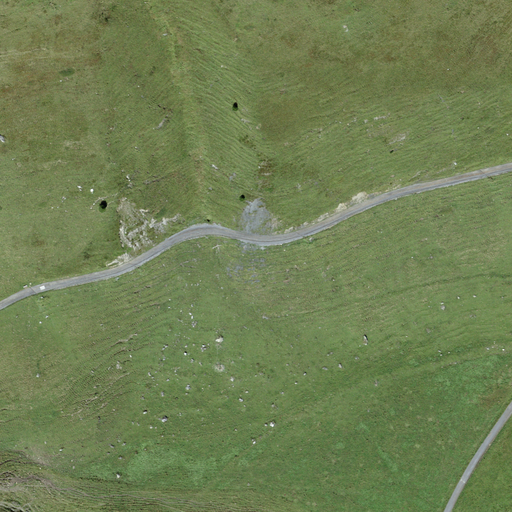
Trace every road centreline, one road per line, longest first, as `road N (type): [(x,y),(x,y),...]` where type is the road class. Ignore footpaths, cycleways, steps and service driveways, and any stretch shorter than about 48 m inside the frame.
road 1 (track): [(511,167),(370,201),(292,239),(182,235),(121,269),(0,304)]
road 2 (track): [(511,401),(447,511)]
